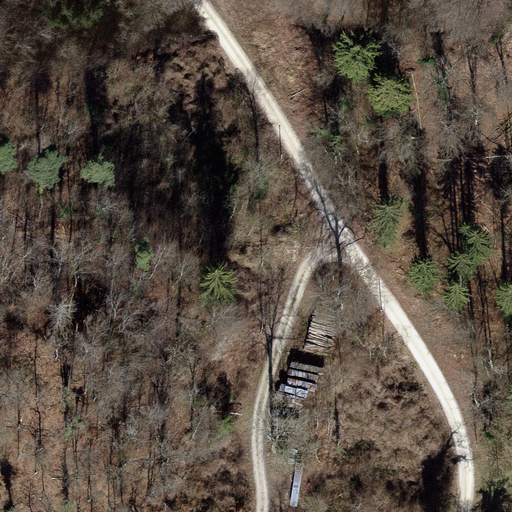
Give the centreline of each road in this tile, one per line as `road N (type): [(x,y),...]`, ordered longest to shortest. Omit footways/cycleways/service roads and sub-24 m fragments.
road 1 (track): [(338,236),(296,297),(266,422),(267,511)]
road 2 (track): [(469,485),(462,406),(447,368),(338,236)]
road 3 (track): [(338,236),(263,94),(198,0)]
